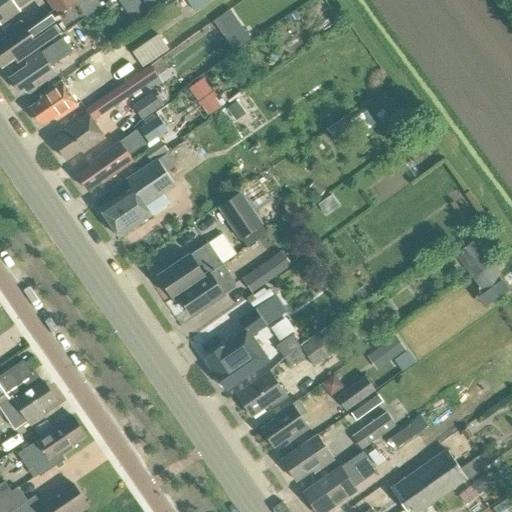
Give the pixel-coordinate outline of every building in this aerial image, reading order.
[(0,0),(0,23),(2,26),(22,13),(12,0),(0,0)] [(118,0),(123,8),(135,0),(118,0)] [(10,38),(0,45),(0,62),(4,69),(22,57),(25,61),(64,34),(55,21),(31,37),(23,25),(8,35),(10,38)] [(159,36),(133,54),(142,68),(168,50),(159,36)] [(30,68),(12,80),(22,94),(25,92),(29,97),(58,77),(52,69),(74,54),(64,40),(43,55),(42,53),(27,63),(30,68)] [(54,141),(53,141),(67,160),(80,151),(83,155),(105,139),(93,122),(124,100),(130,109),(133,106),(146,97),(132,78),(85,111),(87,113),(65,129),(67,131),(54,141)] [(204,79),(189,89),(200,106),(202,105),(208,116),(221,107),(215,97),(215,96),(204,79)] [(79,107),(63,83),(42,97),(44,101),(32,109),(44,127),(56,119),(58,122),(79,107)] [(146,97),(133,106),(142,120),(162,106),(169,101),(163,92),(156,97),(153,93),(146,97)] [(243,111),(237,102),(227,109),(234,118),(243,111)] [(162,117),(139,132),(148,147),(172,131),(162,117)] [(353,130),(345,118),(328,129),(336,141),(353,130)] [(90,166),(77,175),(76,176),(87,191),(101,181),(103,184),(134,162),(130,156),(146,144),(137,130),(89,164),(90,166)] [(150,214),(149,213),(165,201),(160,194),(174,185),(156,160),(126,181),(131,188),(100,210),(119,237),(135,225),(138,225),(142,223),(142,220),(150,214)] [(219,208),(234,229),(254,215),(240,194),(219,208)] [(458,254),(472,273),(488,293),(506,279),(476,240),(458,254)] [(173,299),(178,296),(223,264),(239,254),(239,253),(223,264),(209,243),(159,277),(173,299)] [(243,280),(252,293),(291,264),(282,251),(243,280)] [(178,296),(193,317),(235,288),(236,283),(223,264),(178,296)] [(204,359),(215,375),(257,347),(251,337),(288,312),(276,296),(239,321),(247,332),(224,347),(224,346),(204,359)] [(291,369),(307,357),(315,369),(348,345),(332,323),(300,346),(292,335),(275,347),(291,369)] [(381,348),(391,361),(408,349),(399,336),(381,348)] [(215,375),(226,391),(245,378),(244,377),(267,362),(257,347),(215,375)] [(407,351),(394,360),(402,372),(415,362),(407,351)] [(0,407),(13,398),(15,400),(39,385),(23,362),(0,377),(0,407)] [(287,397),(271,372),(236,394),(252,418),(270,405),(272,407),(287,397)] [(366,378),(337,399),(346,413),(376,392),(366,378)] [(43,382),(39,385),(15,400),(14,401),(31,427),(46,417),(42,411),(56,402),(43,382)] [(309,429),(292,405),(273,418),(274,420),(261,429),(274,448),(291,437),(293,440),(309,429)] [(362,407),(352,414),(357,421),(367,414),(362,407)] [(389,412),(354,435),(364,449),(398,425),(389,412)] [(29,470),(34,466),(40,476),(64,459),(61,455),(72,448),(71,445),(85,436),(72,417),(18,453),(29,470)] [(318,437),(282,460),(296,481),(312,471),(314,473),(334,460),(318,437)] [(392,489),(407,511),(422,511),(468,480),(446,450),(392,489)] [(362,475),(365,480),(377,472),(365,453),(304,493),(316,511),(321,511),(334,503),(336,506),(357,492),(351,483),(362,475)] [(468,485),(477,494),(489,482),(480,473),(468,485)] [(0,511),(11,511),(28,501),(18,488),(13,492),(5,481),(0,484),(0,511)] [(11,511),(82,511),(90,507),(74,484),(38,510),(34,504),(39,501),(36,496),(28,502),(28,501),(11,511)]
